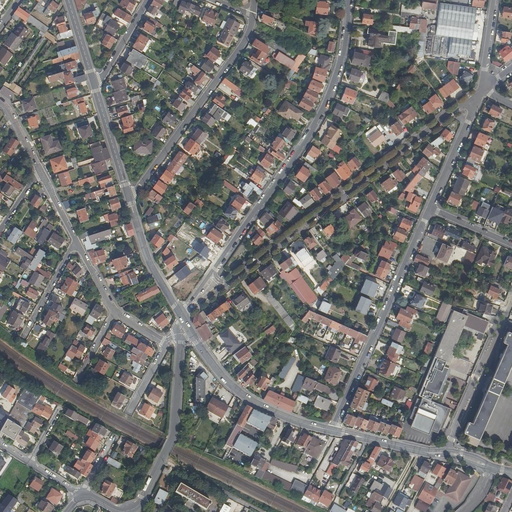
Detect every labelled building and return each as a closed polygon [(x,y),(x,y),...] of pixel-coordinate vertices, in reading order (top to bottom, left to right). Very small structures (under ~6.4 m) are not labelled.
[(77,0),(81,12),(86,0),(77,0)] [(135,3),(129,0),(124,0),(123,2),(122,1),(120,4),(130,11),(132,7),(132,8),(135,3)] [(164,0),(163,0),(153,0),(150,6),(158,10),(164,0)] [(52,1),(44,13),(47,16),(50,11),(54,14),(58,6),(52,1)] [(198,16),(201,9),(194,6),(187,3),(187,4),(181,2),(178,10),(183,13),(184,10),(198,16)] [(327,3),(316,2),(315,14),(326,15),(327,3)] [(422,2),(421,10),(423,10),(423,8),(435,10),(436,4),(429,3),(422,2)] [(476,10),(440,5),(438,19),(474,25),(474,24),(476,10)] [(158,10),(150,6),(147,12),(153,16),(156,11),(158,11),(158,10)] [(511,8),(504,7),(502,18),(511,18),(511,8)] [(18,8),(14,13),(15,14),(19,16),(25,21),(29,15),(18,8)] [(34,8),(29,15),(38,21),(43,15),(34,8)] [(88,9),(82,11),(87,24),(94,21),(93,17),(97,16),(95,10),(90,12),(88,9)] [(128,23),(132,17),(118,9),(114,15),(128,23)] [(214,25),(218,15),(213,12),(212,14),(210,13),(206,11),(202,21),(214,26),(214,25)] [(265,16),(263,14),(261,19),(271,24),(273,19),(265,16)] [(371,25),(373,15),(363,14),(362,23),(371,25)] [(29,15),(25,21),(35,27),(37,23),(38,21),(29,15)] [(56,17),(53,22),(55,23),(56,27),(58,26),(64,24),(65,24),(64,20),(63,20),(62,17),(58,18),(56,17)] [(150,18),(148,22),(159,28),(160,24),(150,18)] [(229,19),(223,29),(224,30),(233,35),(234,35),(239,24),(229,19)] [(474,25),(438,19),(435,35),(441,36),(442,36),(449,37),(472,40),(474,25)] [(119,25),(110,20),(105,30),(113,35),(119,25)] [(37,23),(35,27),(41,31),(45,34),(47,32),(49,28),(38,21),(37,23)] [(148,22),(147,21),(144,25),(145,26),(143,29),(150,33),(151,33),(155,36),(159,28),(148,22)] [(308,26),(307,33),(314,34),(316,22),(306,21),(305,26),(308,26)] [(66,32),(64,24),(58,26),(60,34),(66,32)] [(20,25),(14,34),(22,40),(28,30),(20,25)] [(384,36),(385,30),(367,28),(367,34),(370,34),(369,39),(368,46),(379,47),(380,43),(380,40),(379,40),(380,35),(383,36),(384,36)] [(72,35),(71,30),(66,32),(60,34),(59,34),(60,38),(63,37),(63,39),(72,35)] [(233,35),(224,30),(218,42),(228,47),(230,43),(229,42),(233,35)] [(49,41),(53,36),(47,32),(44,37),(49,41)] [(388,36),(384,36),(383,36),(382,44),(383,44),(395,45),(396,33),(389,32),(388,36)] [(510,33),(502,32),(501,37),(500,41),(502,41),(502,42),(505,43),(505,42),(506,42),(507,38),(509,38),(510,33)] [(14,34),(12,33),(8,39),(4,45),(14,52),(22,40),(14,34)] [(114,44),(117,40),(105,33),(102,39),(103,40),(101,44),(109,48),(112,43),(114,44)] [(140,35),(136,41),(145,46),(148,39),(140,35)] [(319,38),(311,35),(308,40),(314,44),(319,38)] [(441,36),(435,35),(433,35),(430,54),(438,55),(441,36)] [(449,37),(442,36),(439,55),(447,56),(447,53),(449,37)] [(470,56),(472,40),(449,37),(447,53),(470,56)] [(255,40),(252,45),(267,54),(269,50),(266,48),(267,47),(255,40)] [(311,49),(314,44),(308,40),(302,49),(308,53),(311,49)] [(145,46),(136,41),(133,47),(141,52),(145,46)] [(66,49),(63,42),(57,44),(60,51),(57,52),(59,58),(77,51),(76,46),(66,49)] [(326,50),(326,51),(332,52),(334,43),(329,42),(327,50),(326,50)] [(505,62),(511,56),(511,51),(509,48),(508,46),(506,46),(498,53),(505,62)] [(12,54),(3,48),(0,51),(0,62),(4,66),(12,54)] [(207,60),(213,64),(220,53),(212,48),(211,49),(210,48),(203,57),(207,60)] [(375,52),(355,49),(352,64),(369,67),(371,57),(373,57),(375,52)] [(250,58),(257,63),(261,57),(264,59),(266,55),(258,50),(255,55),(253,54),(250,58)] [(72,61),(79,58),(77,51),(59,58),(58,58),(59,62),(69,58),(71,57),(72,61)] [(306,56),(300,53),(296,59),(297,59),(295,62),(279,52),(277,55),(274,53),(271,57),(295,72),(301,62),(306,56)] [(321,68),(330,71),(330,70),(328,69),(330,65),(328,64),(330,58),(321,55),(318,64),(322,65),(321,68)] [(217,72),(219,69),(213,64),(207,60),(201,68),(208,73),(212,68),(217,72)] [(255,63),(250,60),(248,63),(245,61),(239,70),(244,73),(242,75),(246,77),(253,67),(255,63)] [(414,60),(407,71),(410,74),(416,69),(413,65),(416,62),(414,60)] [(67,71),(70,70),(77,68),(75,61),(65,64),(67,71)] [(132,64),(126,61),(120,70),(129,75),(133,69),(130,68),(132,65),(132,64)] [(449,61),(447,69),(451,74),(456,75),(459,63),(449,61)] [(199,85),(206,75),(194,67),(194,68),(199,72),(198,74),(199,75),(194,82),(199,85)] [(312,79),(323,82),(326,71),(316,67),(312,79)] [(74,84),(86,80),(84,75),(73,79),(70,70),(67,71),(57,74),(50,76),(48,77),(50,82),(63,78),(65,85),(73,83),(74,84)] [(365,74),(351,70),(348,80),(362,84),(365,74)] [(464,70),(458,79),(466,84),(472,75),(464,70)] [(123,78),(112,82),(115,92),(113,93),(116,103),(127,100),(124,90),(126,89),(123,78)] [(238,96),(242,91),(225,78),(222,82),(234,91),(233,92),(238,96)] [(458,88),(453,80),(450,82),(448,79),(445,81),(446,82),(445,83),(446,84),(439,90),(444,98),(458,88)] [(294,86),(296,83),(289,80),(286,84),(284,87),(288,89),(290,85),(291,84),(294,86)] [(318,93),(321,85),(311,80),(307,88),(318,93)] [(194,92),(197,88),(191,83),(189,82),(188,82),(186,82),(185,84),(185,85),(186,85),(185,87),(186,88),(191,92),(192,92),(193,91),(194,92)] [(78,95),(74,84),(65,87),(69,98),(78,95)] [(14,94),(17,96),(21,91),(19,89),(14,86),(12,85),(9,89),(11,90),(9,94),(5,91),(7,88),(3,86),(1,89),(5,91),(3,95),(11,100),(14,94)] [(192,106),(195,103),(190,99),(191,96),(189,95),(191,92),(186,88),(184,91),(183,90),(181,94),(189,100),(187,102),(192,106)] [(357,92),(346,88),(341,100),(346,102),(348,103),(352,105),(357,92)] [(307,89),(303,97),(313,102),(317,94),(307,89)] [(391,96),(382,91),(378,100),(387,103),(389,100),(391,96)] [(179,96),(187,102),(189,100),(181,94),(179,96)] [(429,101),(435,108),(441,103),(435,94),(428,99),(429,101)] [(223,100),(223,99),(224,98),(221,95),(218,98),(216,97),(213,101),(221,107),(225,103),(223,101),(223,100)] [(37,108),(33,97),(24,100),(22,100),(25,112),(37,108)] [(87,112),(82,97),(73,100),(74,104),(76,104),(77,106),(79,105),(81,113),(87,112)] [(299,106),(308,111),(313,103),(303,98),(299,106)] [(185,105),(177,99),(173,105),(180,111),(185,105)] [(147,103),(147,100),(143,100),(143,103),(138,105),(140,112),(145,110),(146,107),(144,107),(144,104),(147,103)] [(428,114),(435,108),(429,101),(422,106),(428,114)] [(287,119),(290,115),(291,113),(293,114),(291,116),(297,120),(302,113),(285,102),(278,112),(287,119)] [(210,109),(206,114),(215,120),(216,121),(220,116),(227,121),(231,116),(215,104),(211,110),(210,109)] [(345,108),(337,104),(332,113),(340,117),(342,114),(345,108)] [(403,113),(397,117),(403,125),(408,121),(417,115),(411,107),(408,104),(400,110),(403,113)] [(117,109),(119,117),(128,114),(127,110),(129,109),(127,105),(120,107),(121,108),(117,109)] [(498,117),(501,110),(492,105),(489,112),(498,117)] [(261,119),(265,113),(268,109),(267,108),(259,118),(261,119)] [(39,115),(38,111),(32,113),(33,116),(28,118),(31,127),(33,126),(38,125),(36,120),(40,119),(39,115)] [(175,119),(167,114),(163,120),(170,125),(175,119)] [(215,120),(206,114),(202,120),(210,126),(215,120)] [(417,115),(408,121),(410,123),(418,117),(417,115)] [(132,127),(128,116),(122,118),(124,126),(122,127),(122,128),(124,133),(133,130),(132,127)] [(364,127),(370,120),(364,117),(362,121),(363,121),(361,125),(364,126),(363,127),(364,127)] [(489,132),(494,122),(486,118),(481,129),(489,132)] [(79,128),(82,139),(93,135),(88,120),(75,124),(77,129),(79,128)] [(396,122),(389,127),(396,136),(403,130),(396,122)] [(151,134),(159,141),(166,131),(158,124),(151,134)] [(339,153),(343,149),(335,144),(333,143),(338,135),(341,131),(332,125),(329,129),(330,130),(328,133),(327,132),(324,137),(325,137),(321,143),(338,154),(339,153)] [(375,126),(365,133),(365,135),(368,138),(367,138),(374,147),(378,144),(384,139),(375,126)] [(281,135),(289,140),(289,141),(295,132),(287,127),(281,135)] [(198,129),(190,139),(199,145),(206,135),(198,129)] [(357,138),(363,131),(362,129),(355,136),(357,138)] [(445,129),(440,136),(448,141),(452,135),(445,129)] [(475,143),(474,146),(483,150),(487,152),(490,146),(484,144),(487,137),(479,133),(474,143),(475,143)] [(53,144),(53,143),(51,135),(41,138),(46,155),(62,150),(59,142),(53,144)] [(285,143),(287,144),(289,140),(281,135),(280,136),(279,135),(277,137),(285,143)] [(280,150),(285,143),(277,137),(272,144),(274,145),(273,147),(272,146),(271,147),(275,150),(277,148),(280,150)] [(439,137),(430,144),(435,148),(440,151),(442,149),(437,145),(438,144),(439,145),(440,144),(439,143),(441,142),(442,141),(439,137)] [(19,143),(11,138),(3,150),(11,155),(19,143)] [(197,149),(199,146),(199,145),(190,139),(188,143),(187,144),(184,148),(193,155),(196,150),(198,152),(200,150),(197,149)] [(152,142),(135,140),(134,151),(150,154),(152,142)] [(109,158),(110,158),(107,146),(102,148),(101,145),(99,145),(92,147),(95,157),(97,162),(105,159),(109,158)] [(440,151),(435,148),(434,147),(433,148),(429,145),(422,152),(428,157),(432,152),(437,156),(439,154),(440,152),(440,151)] [(314,159),(315,159),(320,152),(313,146),(305,158),(312,163),(314,159)] [(483,151),(473,146),(467,161),(473,164),(475,161),(478,162),(482,164),(487,152),(483,150),(483,151)] [(226,165),(248,181),(248,180),(250,182),(252,179),(250,178),(229,163),(234,156),(233,155),(236,150),(234,149),(231,153),(228,157),(225,161),(224,163),(226,165)] [(282,162),(285,158),(277,152),(276,154),(269,149),(267,151),(282,162)] [(175,161),(181,165),(187,157),(180,151),(174,159),(175,161)] [(260,163),(267,168),(274,159),(266,154),(260,163)] [(51,160),(55,172),(67,168),(63,156),(51,160)] [(345,164),(350,171),(353,169),(353,170),(360,165),(354,157),(345,164)] [(415,165),(411,170),(415,176),(417,173),(427,161),(423,158),(416,166),(415,165)] [(108,169),(105,159),(97,162),(93,163),(96,173),(108,169)] [(166,169),(174,175),(181,165),(175,161),(174,159),(170,165),(169,166),(167,169),(166,169)] [(427,161),(417,173),(421,177),(422,177),(425,174),(424,173),(431,164),(427,161)] [(467,161),(466,161),(463,169),(464,170),(462,174),(471,177),(474,169),(471,167),(473,164),(467,161)] [(312,167),(305,162),(296,176),(304,182),(313,168),(312,167)] [(351,173),(344,164),(336,170),(343,179),(351,173)] [(263,174),(265,171),(258,166),(255,172),(252,169),(249,172),(253,175),(251,177),(251,176),(250,177),(251,178),(250,178),(252,179),(250,182),(255,185),(257,183),(258,184),(259,182),(261,183),(266,176),(263,174)] [(5,168),(0,176),(0,178),(3,180),(9,171),(5,168)] [(393,173),(398,181),(404,177),(400,171),(399,172),(397,169),(393,173)] [(166,170),(160,178),(167,184),(173,176),(166,170)] [(405,175),(410,182),(415,176),(410,170),(405,175)] [(9,171),(3,180),(4,181),(7,183),(14,188),(19,191),(22,186),(10,178),(13,174),(9,171)] [(68,171),(59,174),(63,186),(72,183),(68,171)] [(340,181),(334,172),(326,179),(332,187),(340,181)] [(395,178),(392,173),(388,176),(390,178),(381,184),(386,192),(387,191),(394,186),(398,184),(394,179),(395,178)] [(410,182),(404,190),(409,192),(411,193),(413,189),(412,189),(421,177),(417,173),(415,176),(410,182)] [(102,189),(112,186),(111,180),(112,180),(110,175),(102,178),(99,180),(102,189)] [(94,180),(93,176),(92,177),(88,178),(82,180),(77,182),(78,186),(94,180)] [(470,181),(459,176),(458,180),(455,185),(453,191),(463,196),(470,181)] [(259,195),(262,191),(255,185),(250,182),(248,180),(248,181),(246,184),(245,183),(242,188),(244,190),(242,193),(247,197),(252,190),(256,192),(256,193),(259,195)] [(297,184),(291,180),(284,191),(290,195),(297,184)] [(165,186),(158,181),(153,188),(161,193),(165,186)] [(221,184),(217,181),(210,191),(214,194),(221,184)] [(330,189),(324,181),(318,185),(324,193),(330,189)] [(9,196),(14,188),(7,183),(2,191),(9,196)] [(88,194),(89,199),(96,197),(95,195),(98,194),(99,196),(103,194),(103,193),(105,193),(106,195),(109,194),(110,197),(116,194),(114,185),(112,186),(102,189),(88,194)] [(387,191),(389,194),(397,189),(394,186),(387,191)] [(162,197),(149,187),(144,193),(150,198),(149,199),(153,202),(154,202),(157,204),(162,197)] [(505,187),(502,192),(508,195),(511,191),(505,187)] [(321,196),(315,188),(309,192),(315,200),(321,196)] [(372,203),(378,198),(372,191),(366,195),(372,203)] [(411,193),(409,192),(406,200),(412,203),(411,205),(408,204),(406,207),(415,212),(421,199),(415,196),(416,195),(411,193)] [(456,205),(460,196),(451,192),(447,201),(456,205)] [(314,202),(308,194),(299,201),(302,205),(305,208),(314,202)] [(36,195),(31,203),(37,208),(42,200),(36,195)] [(237,210),(245,200),(238,195),(231,205),(237,210)] [(120,207),(117,197),(109,200),(113,211),(117,209),(117,208),(120,207)] [(299,201),(294,198),(292,201),(299,207),(302,205),(299,201)] [(470,208),(475,210),(479,202),(474,200),(470,208)] [(193,211),(196,207),(194,205),(189,202),(183,211),(187,214),(190,210),(192,212),(193,211)] [(297,210),(288,202),(279,214),(288,221),(297,210)] [(364,203),(357,208),(364,217),(371,212),(364,203)] [(48,207),(43,204),(39,211),(43,214),(48,207)] [(232,219),(237,211),(230,206),(224,214),(227,216),(228,215),(232,219)] [(481,216),(482,217),(485,218),(488,211),(479,207),(476,214),(480,216),(479,217),(481,217),(481,216)] [(84,208),(76,211),(78,215),(81,222),(88,220),(84,208)] [(511,210),(505,208),(500,221),(507,224),(508,222),(511,223),(511,210)] [(343,220),(349,228),(361,219),(354,209),(350,212),(351,214),(343,220)] [(109,214),(104,215),(106,222),(110,220),(112,226),(120,223),(117,213),(110,216),(109,214)] [(276,219),(270,213),(268,215),(266,213),(260,220),(267,228),(273,222),(276,219)] [(147,219),(150,229),(159,226),(156,216),(147,219)] [(408,231),(412,222),(403,218),(399,227),(408,231)] [(215,227),(222,232),(224,229),(225,229),(228,225),(223,222),(224,221),(221,219),(215,227)] [(273,222),(267,228),(265,229),(270,234),(274,230),(275,231),(278,227),(281,224),(280,223),(277,220),(274,224),(273,222)] [(28,226),(24,233),(34,239),(37,234),(32,230),(33,228),(34,229),(37,224),(32,221),(28,226)] [(128,236),(134,234),(130,223),(125,225),(128,236)] [(39,243),(41,244),(42,245),(53,227),(49,224),(45,231),(44,231),(40,237),(40,238),(41,239),(39,243)] [(330,234),(335,231),(333,228),(329,224),(323,229),(328,236),(330,234)] [(435,227),(432,235),(442,239),(444,235),(447,229),(436,225),(435,227)] [(9,235),(7,239),(15,245),(17,240),(18,240),(19,240),(22,236),(23,237),(24,236),(21,234),(23,232),(22,232),(15,227),(9,235)] [(221,234),(222,232),(215,227),(214,229),(212,228),(207,236),(216,243),(222,235),(221,234)] [(96,234),(89,236),(90,239),(91,242),(105,238),(104,235),(112,233),(112,232),(114,231),(113,228),(96,234)] [(398,228),(393,239),(402,243),(407,232),(398,228)] [(261,238),(265,234),(260,229),(255,233),(256,234),(251,240),(255,245),(257,243),(259,245),(263,240),(261,238)] [(449,230),(447,229),(444,235),(447,236),(448,235),(452,237),(459,240),(461,237),(462,234),(457,232),(452,230),(450,229),(449,230)] [(53,233),(48,242),(59,249),(64,240),(53,233)] [(155,234),(150,241),(158,247),(163,240),(155,234)] [(310,240),(308,237),(304,241),(310,248),(316,244),(312,238),(310,240)] [(459,240),(457,246),(473,253),(476,247),(473,246),(473,247),(470,245),(471,242),(461,237),(459,240)] [(382,246),(377,259),(381,260),(387,263),(395,244),(387,240),(383,247),(382,246)] [(86,247),(85,248),(88,252),(94,250),(99,248),(98,243),(92,245),(86,247)] [(211,263),(220,252),(208,243),(207,245),(208,245),(207,247),(204,245),(201,250),(208,255),(205,259),(211,263)] [(35,251),(32,256),(34,258),(39,249),(42,245),(41,244),(36,251),(35,251)] [(446,263),(453,248),(442,244),(440,249),(438,253),(436,258),(446,263)] [(32,256),(16,246),(13,250),(21,255),(22,254),(26,256),(27,260),(24,264),(23,263),(21,267),(26,271),(28,268),(34,258),(32,256)] [(491,258),(494,251),(483,246),(477,261),(482,263),(483,261),(490,264),(493,258),(491,258)] [(303,247),(294,254),(300,262),(304,259),(309,255),(303,247)] [(166,248),(163,252),(168,259),(164,262),(169,269),(178,263),(166,248)] [(2,249),(0,251),(0,253),(6,258),(9,254),(2,249)] [(39,249),(34,258),(28,268),(35,271),(43,276),(45,272),(35,266),(34,266),(38,258),(40,259),(45,252),(39,249)] [(94,250),(88,252),(94,265),(98,264),(106,262),(105,260),(106,259),(103,250),(94,253),(94,250)] [(323,250),(314,256),(318,261),(326,255),(323,250)] [(351,257),(345,265),(346,266),(358,271),(360,267),(350,263),(356,256),(365,260),(368,254),(357,250),(354,254),(351,257)] [(351,257),(344,252),(340,258),(345,265),(351,257)] [(0,253),(0,271),(1,272),(2,272),(10,260),(6,258),(0,253)] [(339,258),(337,254),(333,257),(337,262),(339,265),(330,276),(333,281),(333,280),(341,270),(340,269),(342,266),(343,267),(345,265),(340,258),(339,258)] [(417,254),(414,261),(418,263),(420,264),(427,267),(430,260),(417,254)] [(118,258),(122,268),(126,267),(125,263),(127,263),(124,256),(118,258)] [(294,264),(288,256),(276,264),(279,269),(284,266),(286,269),(294,264)] [(511,268),(511,258),(507,256),(503,265),(511,269),(511,268)] [(118,258),(112,260),(115,267),(116,266),(117,270),(122,268),(118,258)] [(458,281),(462,283),(467,271),(473,260),(469,258),(458,281)] [(174,269),(177,273),(189,263),(186,260),(174,269)] [(388,269),(390,264),(387,263),(381,260),(379,266),(378,267),(387,271),(388,269)] [(337,262),(327,273),(329,276),(330,276),(339,265),(337,262)] [(83,284),(85,279),(83,278),(82,280),(80,278),(79,277),(83,273),(78,267),(75,270),(69,263),(67,266),(80,281),(83,284)] [(277,272),(271,264),(260,272),(266,280),(277,272)] [(378,268),(375,275),(384,279),(386,275),(387,272),(387,271),(378,267),(379,266),(375,264),(374,266),(378,268)] [(418,266),(417,266),(415,270),(417,271),(415,273),(424,277),(428,268),(427,267),(420,264),(418,266)] [(283,273),(280,270),(277,272),(287,285),(290,283),(295,278),(308,297),(303,301),(305,304),(314,298),(299,276),(293,268),(287,272),(286,271),(283,273)] [(123,272),(119,274),(124,285),(130,283),(130,285),(137,282),(132,269),(123,272)] [(29,282),(37,287),(43,276),(35,271),(29,282)] [(265,283),(260,277),(248,286),(254,294),(259,291),(258,288),(265,283)] [(423,283),(420,291),(430,296),(435,287),(424,282),(425,280),(418,277),(417,280),(423,283)] [(26,286),(28,283),(20,278),(18,283),(14,288),(17,289),(21,283),(26,286)] [(64,285),(74,290),(78,284),(68,278),(64,285)] [(290,283),(303,301),(308,297),(295,278),(290,283)] [(361,285),(358,291),(374,298),(377,292),(375,291),(378,284),(365,279),(362,285),(361,285)] [(319,288),(324,292),(331,283),(329,282),(329,283),(326,281),(319,288)] [(502,285),(495,282),(494,285),(488,283),(485,290),(484,293),(496,298),(502,285)] [(71,296),(74,290),(64,285),(61,290),(60,290),(57,294),(64,298),(66,293),(71,296)] [(136,296),(140,302),(159,292),(156,286),(136,296)] [(30,288),(26,294),(35,299),(38,293),(30,288)] [(24,313),(31,301),(12,291),(11,293),(22,299),(16,308),(24,313)] [(287,312),(270,291),(265,295),(281,316),(287,312)] [(250,302),(243,293),(232,301),(239,310),(250,302)] [(423,305),(426,298),(416,293),(413,300),(411,299),(409,304),(420,309),(422,304),(423,305)] [(90,302),(77,295),(75,298),(72,304),(85,312),(90,302)] [(356,305),(366,310),(371,300),(360,296),(356,305)] [(51,308),(60,313),(63,307),(58,304),(60,300),(54,297),(52,301),(54,302),(51,308)] [(322,301),(318,310),(326,314),(330,305),(327,303),(328,300),(324,299),(323,301),(322,301)] [(220,306),(223,311),(230,306),(226,301),(220,306)] [(442,301),(435,319),(440,321),(445,323),(446,319),(450,310),(452,305),(448,304),(442,301)] [(480,301),(477,312),(483,314),(490,316),(493,304),(480,301)] [(85,321),(90,324),(95,317),(97,319),(103,308),(96,304),(85,321)] [(356,305),(354,310),(365,315),(366,310),(356,305)] [(217,316),(223,311),(220,306),(213,311),(217,316)] [(398,313),(410,318),(412,314),(413,315),(414,315),(416,311),(407,307),(406,307),(405,307),(404,308),(406,309),(405,311),(404,310),(400,308),(400,309),(399,309),(397,312),(399,312),(398,313)] [(49,310),(43,322),(49,325),(52,320),(56,322),(59,316),(54,313),(49,310)] [(450,310),(446,319),(449,320),(435,357),(446,361),(444,366),(449,368),(450,368),(465,375),(470,363),(449,354),(450,352),(461,325),(477,331),(476,336),(482,338),(489,322),(471,315),(472,313),(465,310),(462,315),(450,310)] [(21,321),(24,316),(15,311),(13,316),(12,315),(7,323),(16,328),(20,320),(21,321)] [(160,311),(155,315),(157,318),(155,320),(161,329),(169,322),(160,311)] [(193,323),(196,329),(204,324),(205,324),(203,321),(208,317),(206,316),(203,311),(194,317),(193,323)] [(210,321),(217,316),(213,311),(206,316),(208,317),(210,321)] [(313,313),(309,311),(301,320),(305,323),(309,318),(311,319),(313,313)] [(287,312),(281,316),(292,331),(293,330),(297,326),(287,312)] [(322,316),(313,313),(311,319),(320,322),(322,316)] [(400,321),(399,324),(406,327),(408,323),(410,318),(398,313),(396,317),(400,319),(401,320),(400,321)] [(331,320),(322,316),(320,322),(329,327),(331,320)] [(340,324),(331,320),(329,327),(327,330),(330,331),(332,328),(338,330),(340,324)] [(388,320),(386,324),(395,328),(397,328),(399,324),(388,320)] [(116,324),(111,332),(121,338),(126,330),(116,324)] [(196,329),(200,335),(208,331),(205,326),(204,324),(196,329)] [(349,328),(340,324),(338,330),(346,334),(349,328)] [(80,330),(78,334),(87,340),(89,336),(90,336),(94,330),(87,325),(83,332),(80,330)] [(267,336),(276,329),(272,325),(264,331),(267,336)] [(227,329),(236,339),(240,336),(231,326),(227,329)] [(355,338),(358,332),(349,328),(346,334),(355,338)] [(397,328),(395,328),(391,338),(399,342),(404,331),(397,328)] [(37,350),(44,354),(44,353),(48,347),(46,346),(50,340),(51,340),(53,338),(55,334),(48,330),(44,336),(46,337),(42,343),(41,343),(37,350)] [(240,344),(227,330),(219,338),(226,346),(228,347),(225,349),(230,354),(240,344)] [(200,335),(204,341),(212,336),(209,332),(208,331),(200,335)] [(365,342),(367,336),(358,332),(355,338),(354,342),(357,343),(358,339),(365,342)] [(465,441),(477,446),(502,389),(511,365),(511,333),(511,334),(508,332),(503,342),(507,344),(503,355),(494,374),(492,373),(483,393),(485,394),(472,424),(468,422),(464,433),(468,435),(465,441)] [(135,348),(138,341),(129,335),(125,342),(133,347),(135,348)] [(104,338),(101,343),(107,347),(110,343),(108,342),(109,341),(104,338)] [(80,344),(81,343),(74,340),(65,355),(72,359),(75,355),(79,358),(85,347),(80,344)] [(392,342),(390,346),(396,349),(395,352),(399,354),(402,346),(392,342)] [(430,343),(428,342),(424,351),(426,352),(424,354),(428,356),(430,351),(431,351),(433,348),(432,347),(433,344),(430,343)] [(147,355),(150,356),(154,350),(140,343),(136,349),(147,355)] [(244,346),(234,354),(242,364),(252,356),(244,346)] [(331,347),(330,346),(324,359),(335,363),(341,351),(339,350),(331,347)] [(388,355),(387,359),(395,363),(398,355),(395,353),(395,352),(396,349),(390,346),(387,354),(388,355)] [(110,358),(114,351),(107,347),(103,354),(110,358)] [(136,356),(144,360),(147,355),(136,349),(135,348),(133,347),(131,351),(135,353),(136,353),(137,353),(136,356)] [(133,361),(141,365),(144,360),(136,356),(129,352),(127,357),(130,359),(133,361)] [(471,362),(450,352),(449,354),(470,363),(471,362)] [(296,359),(290,355),(278,376),(284,379),(296,359)] [(446,361),(435,357),(419,395),(423,397),(421,400),(418,398),(410,418),(413,419),(412,422),(410,427),(429,434),(431,430),(437,432),(440,427),(443,418),(446,419),(450,408),(442,405),(445,397),(444,397),(450,382),(443,380),(446,373),(448,368),(449,368),(444,366),(446,361)] [(387,359),(384,358),(382,364),(381,364),(379,368),(380,368),(378,372),(387,376),(389,372),(391,373),(392,373),(396,364),(395,363),(387,359)] [(99,360),(94,370),(100,373),(104,375),(109,365),(99,360)] [(137,373),(141,365),(133,361),(133,362),(134,363),(132,366),(135,367),(133,371),(137,373)] [(61,363),(57,368),(65,372),(68,367),(61,363)] [(246,365),(236,375),(240,379),(247,373),(246,372),(249,369),(246,365)] [(341,371),(330,366),(324,379),(335,384),(341,371)] [(101,376),(104,378),(105,376),(104,375),(100,373),(91,369),(88,376),(96,380),(99,374),(101,376)] [(195,377),(195,402),(204,403),(204,380),(208,377),(202,371),(195,377)] [(377,375),(371,372),(364,387),(374,391),(378,381),(375,380),(377,375)] [(250,373),(243,380),(247,383),(248,382),(250,385),(256,379),(250,373)] [(134,378),(127,375),(122,383),(129,386),(134,378)] [(264,390),(266,388),(270,381),(261,375),(255,384),(264,390)] [(302,387),(306,378),(299,375),(292,391),(295,393),(294,397),(297,398),(299,395),(302,387)] [(268,390),(269,390),(276,379),(273,377),(270,381),(266,388),(268,390)] [(325,386),(306,378),(302,387),(311,391),(313,387),(323,391),(325,386)] [(41,395),(26,386),(21,394),(10,415),(8,417),(0,431),(0,432),(14,441),(14,440),(20,429),(31,412),(32,411),(36,404),(41,395)] [(15,390),(9,386),(2,396),(9,400),(13,394),(15,390)] [(164,390),(164,389),(158,386),(155,390),(153,389),(148,398),(157,403),(164,390)] [(359,387),(350,406),(360,411),(361,411),(362,409),(365,402),(369,392),(359,387)] [(402,400),(406,392),(395,387),(391,395),(402,400)] [(269,390),(263,400),(265,401),(276,405),(291,412),(295,402),(283,397),(284,394),(281,393),(280,395),(269,390)] [(383,398),(372,393),(371,397),(381,402),(383,398)] [(324,407),(327,409),(330,402),(331,402),(332,401),(327,399),(326,400),(318,396),(319,394),(317,394),(316,397),(312,395),(310,399),(316,402),(314,405),(323,409),(324,407)] [(299,395),(297,398),(297,399),(306,403),(308,399),(299,395)] [(119,408),(123,402),(116,398),(112,404),(119,408)] [(202,415),(219,424),(224,416),(228,408),(229,406),(212,398),(202,415)] [(383,398),(381,402),(391,406),(392,405),(393,405),(394,403),(383,398)] [(45,408),(36,404),(32,411),(41,416),(41,415),(45,408)] [(154,410),(145,404),(139,414),(149,419),(154,410)] [(243,428),(246,423),(253,410),(247,406),(237,425),(243,428)] [(0,412),(8,417),(10,415),(0,408),(0,412)] [(45,408),(41,415),(48,419),(52,412),(45,408)] [(228,408),(224,416),(228,418),(232,410),(228,408)] [(65,413),(64,415),(74,421),(78,415),(68,410),(66,414),(65,413)] [(253,410),(246,423),(264,432),(267,427),(272,418),(262,414),(253,410)] [(357,418),(355,424),(356,425),(360,427),(363,419),(361,418),(363,411),(361,411),(360,411),(357,418)] [(347,414),(343,422),(347,424),(350,425),(354,426),(355,424),(357,418),(353,416),(353,415),(351,414),(351,416),(347,414)] [(363,419),(360,427),(363,428),(365,429),(365,428),(366,427),(368,421),(365,419),(366,416),(364,416),(363,419)] [(32,424),(29,422),(25,428),(34,433),(37,427),(39,428),(43,422),(36,417),(32,424)] [(366,427),(371,429),(375,418),(374,417),(373,421),(369,419),(368,421),(366,427)] [(274,425),(277,420),(272,418),(267,427),(273,430),(275,426),(274,425)] [(376,431),(377,430),(379,424),(375,422),(377,419),(375,418),(371,429),(376,432),(376,431)] [(379,430),(382,432),(387,421),(385,420),(384,423),(380,421),(379,424),(377,430),(379,430)] [(387,434),(388,432),(391,426),(387,424),(388,421),(387,421),(382,432),(385,433),(387,434)] [(388,432),(393,435),(398,423),(397,422),(395,426),(391,424),(391,426),(388,432)] [(393,435),(398,437),(402,428),(398,427),(399,424),(398,423),(393,435)] [(102,439),(107,431),(96,425),(92,432),(100,437),(101,438),(102,439)] [(224,448),(230,451),(232,447),(240,434),(243,428),(237,425),(224,448)] [(69,428),(67,431),(74,435),(76,436),(77,433),(69,428)] [(21,430),(20,429),(14,440),(18,442),(18,443),(25,448),(30,439),(23,435),(24,432),(21,430)] [(284,438),(282,441),(288,445),(289,441),(292,443),(292,442),(293,443),(294,440),(293,440),(296,434),(289,430),(284,439),(284,438)] [(67,431),(66,434),(79,442),(82,436),(77,433),(76,436),(74,435),(67,431)] [(85,445),(95,451),(100,443),(99,442),(97,441),(100,437),(92,432),(90,431),(87,435),(91,437),(85,445)] [(232,447),(250,457),(257,444),(240,434),(232,447)] [(306,449),(312,438),(304,434),(302,438),(301,437),(297,444),(306,449)] [(324,444),(312,437),(312,438),(306,449),(304,452),(316,459),(324,444)] [(138,445),(128,439),(127,442),(137,448),(138,445)] [(339,463),(345,452),(351,441),(344,440),(342,442),(343,443),(343,444),(341,444),(340,446),(341,447),(338,453),(337,452),(330,463),(337,467),(339,463)] [(351,455),(357,457),(359,452),(357,451),(355,453),(353,452),(357,444),(358,445),(359,443),(351,441),(345,452),(351,455)] [(63,447),(54,442),(49,450),(58,455),(63,447)] [(137,448),(127,442),(124,447),(125,447),(122,453),(131,458),(137,448)] [(372,467),(382,449),(376,447),(370,458),(371,458),(369,461),(368,460),(366,463),(371,466),(372,467)] [(82,459),(90,464),(93,459),(93,460),(96,456),(88,451),(82,459)] [(348,461),(351,455),(345,452),(339,463),(346,466),(348,467),(351,463),(348,461)] [(255,477),(261,480),(265,471),(269,464),(265,462),(262,460),(263,458),(259,456),(258,458),(255,456),(251,465),(259,470),(255,477)] [(391,461),(382,456),(377,465),(389,472),(393,465),(390,463),(391,461)] [(120,464),(109,457),(107,460),(112,463),(112,465),(118,468),(120,464)] [(86,478),(93,466),(90,464),(82,459),(80,458),(77,461),(75,466),(71,464),(70,465),(68,467),(72,469),(73,467),(81,472),(80,474),(86,478)] [(284,463),(273,458),(270,464),(281,469),(291,473),(292,472),(295,473),(298,466),(296,466),(284,463)] [(427,475),(431,466),(424,462),(419,471),(427,475)] [(337,467),(336,469),(342,472),(346,466),(339,463),(337,467)] [(367,472),(371,466),(366,463),(365,463),(363,465),(362,465),(358,472),(364,475),(365,474),(366,472),(367,472)] [(443,482),(449,472),(442,467),(440,466),(437,465),(432,473),(440,478),(434,488),(433,488),(432,490),(429,489),(430,486),(426,484),(419,498),(430,505),(443,482)] [(77,479),(80,474),(72,469),(68,467),(65,472),(77,479)] [(457,474),(450,470),(449,472),(443,482),(451,486),(446,494),(459,501),(471,479),(459,472),(457,474)] [(303,497),(303,496),(308,487),(295,480),(293,485),(265,471),(261,480),(269,484),(270,482),(289,492),(290,491),(303,497)] [(417,493),(424,481),(415,476),(412,483),(414,484),(416,485),(413,490),(417,493)] [(361,485),(364,480),(359,477),(351,490),(357,493),(361,485)] [(44,483),(36,478),(30,486),(38,491),(44,483)] [(508,492),(511,485),(511,482),(503,478),(498,488),(508,492)] [(115,487),(105,481),(102,486),(104,487),(100,492),(109,497),(115,487)] [(17,495),(23,486),(19,484),(15,490),(15,489),(13,492),(17,495)] [(211,502),(180,484),(175,492),(206,510),(209,505),(210,506),(211,504),(210,503),(211,502)] [(303,496),(317,503),(318,502),(323,493),(309,485),(308,487),(303,496)] [(384,498),(387,499),(392,490),(389,489),(383,486),(380,491),(376,489),(375,492),(379,495),(383,497),(384,498)] [(47,503),(53,506),(55,503),(56,504),(62,495),(53,489),(47,499),(49,500),(47,503)] [(168,493),(160,489),(154,502),(162,506),(168,493)] [(15,500),(22,504),(25,501),(20,498),(24,492),(21,490),(15,500)] [(334,497),(324,491),(323,493),(318,502),(328,507),(334,497)] [(371,511),(379,511),(383,507),(379,505),(380,503),(379,503),(383,497),(379,495),(374,492),(370,499),(376,502),(371,511)] [(490,494),(486,503),(493,505),(496,497),(490,494)] [(407,500),(399,496),(394,505),(403,510),(406,505),(409,507),(412,502),(408,500),(408,501),(407,500)] [(42,511),(50,511),(54,507),(53,506),(47,503),(42,500),(37,509),(42,511)] [(415,508),(422,511),(426,511),(430,506),(419,500),(415,508)]
